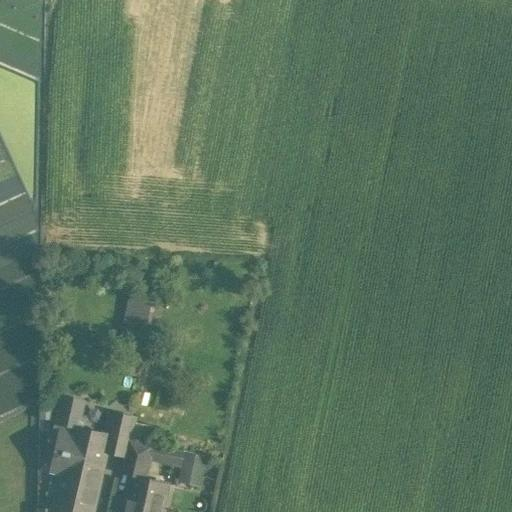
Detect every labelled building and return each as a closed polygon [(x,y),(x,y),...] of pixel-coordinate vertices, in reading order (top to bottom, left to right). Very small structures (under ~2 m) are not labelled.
[(151,312),(131,308),(125,339),(146,342),(151,312)] [(26,401),(33,400),(30,374),(23,375),(26,401)] [(61,392),(55,419),(76,424),(83,398),(61,392)] [(133,418),(111,414),(107,434),(109,434),(105,450),(124,454),(128,439),(129,439),(133,418)] [(107,434),(71,426),(70,431),(60,429),(51,470),(63,473),(53,511),(54,511),(90,511),(105,450),(109,434),(107,434)] [(129,439),(128,439),(124,454),(123,462),(146,468),(149,457),(152,444),(129,439)] [(183,451),(152,444),(149,457),(181,464),(183,451)] [(204,457),(186,453),(182,472),(200,476),(204,457)] [(160,511),(167,483),(132,475),(123,511),(160,511)]
